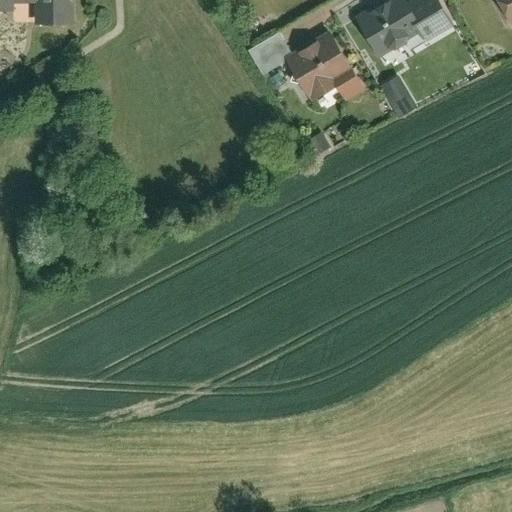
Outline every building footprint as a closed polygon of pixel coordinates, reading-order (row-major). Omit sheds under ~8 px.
[(11,1),(11,0),(0,0),(0,9),(11,9),(11,1)] [(11,0),(11,1),(34,0),(34,21),(71,20),(70,0),(11,0)] [(405,0),(388,0),(356,17),(377,57),(423,33),(407,4),(405,0)] [(436,0),(414,0),(407,4),(423,33),(425,36),(449,23),(436,0)] [(511,0),(498,0),(511,25),(511,24),(511,0)] [(291,55),(277,30),(246,48),(261,73),(286,58),(291,55)] [(291,55),(286,58),(293,69),(289,80),(301,83),(309,98),(334,83),(343,98),(361,88),(330,33),(291,55)] [(395,116),(414,105),(395,73),(376,84),(395,116)]
